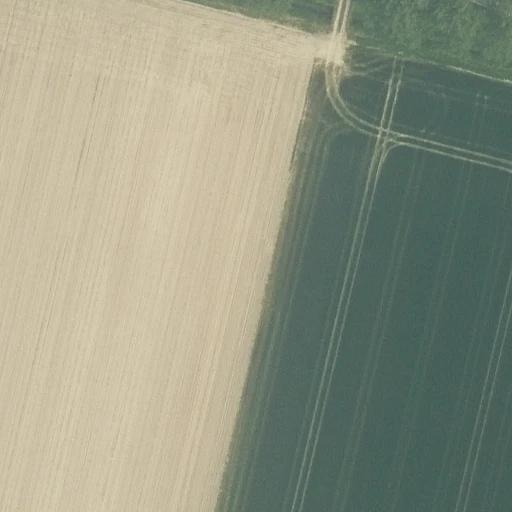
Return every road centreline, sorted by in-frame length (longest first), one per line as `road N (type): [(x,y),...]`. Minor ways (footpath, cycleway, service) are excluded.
road 1 (track): [(511,77),(202,0)]
road 2 (track): [(343,4),(511,48)]
